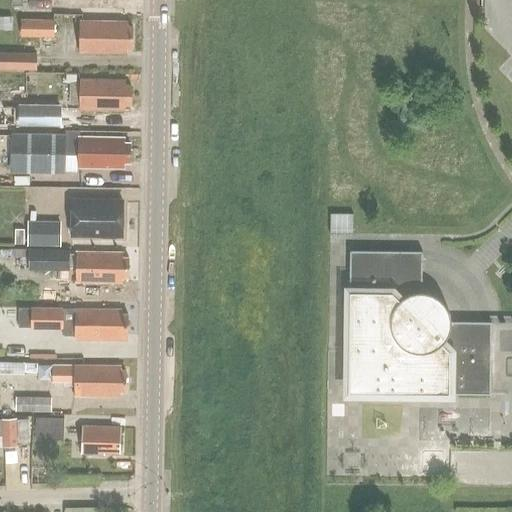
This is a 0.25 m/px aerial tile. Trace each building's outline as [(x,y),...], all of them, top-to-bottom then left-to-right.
[(21,38),(54,38),(54,21),(21,21),(21,38)] [(131,48),(132,28),(126,28),(126,23),(81,22),(81,53),(126,54),(126,48),(131,48)] [(36,54),(0,53),(0,70),(36,72),(36,54)] [(130,106),(131,86),(125,86),(125,81),(80,81),(80,110),(124,111),(125,106),(130,106)] [(422,106),(422,98),(402,98),(401,112),(412,113),(413,105),(422,106)] [(19,108),(18,124),(20,124),(19,126),(61,127),(61,106),(19,105),(19,108)] [(13,136),(12,171),(65,172),(66,156),(77,156),(78,138),(80,138),(80,132),(78,132),(66,132),(66,137),(13,136)] [(124,139),(80,138),(78,138),(77,156),(77,168),(123,169),(124,163),(129,163),(130,144),(124,144),(124,139)] [(72,201),(72,235),(101,236),(103,238),(115,238),(117,236),(122,236),(123,202),(72,201)] [(353,235),(353,214),(330,214),(330,234),(353,235)] [(60,246),(60,225),(28,225),(28,246),(60,246)] [(69,271),(70,251),(29,250),(29,270),(69,271)] [(350,251),(348,394),(490,395),(491,323),(451,322),(449,313),(445,305),(439,299),(431,295),(422,293),(422,252),(350,251)] [(128,279),(129,258),(123,258),(123,253),(76,252),(76,284),(122,285),(122,279),(128,279)] [(19,309),(19,328),(31,328),(31,309),(19,309)] [(63,330),(63,309),(31,309),(31,328),(31,330),(62,330),(63,330)] [(75,337),(75,309),(63,309),(63,330),(62,330),(62,335),(65,337),(75,337)] [(75,309),(75,337),(75,341),(121,341),(121,336),(127,336),(128,314),(122,314),(122,310),(75,309)] [(4,356),(28,356),(28,346),(16,346),(16,337),(4,337),(4,356)] [(2,364),(2,376),(13,376),(13,364),(2,364)] [(120,367),(41,367),(41,378),(60,379),(60,382),(75,382),(75,397),(120,397),(120,391),(125,391),(126,372),(120,372),(120,367)] [(18,414),(56,413),(56,399),(18,399),(18,414)] [(17,419),(0,419),(0,447),(17,447),(17,419)] [(17,459),(31,459),(30,419),(17,419),(17,447),(17,459)] [(35,440),(40,440),(63,441),(64,419),(36,419),(35,440)] [(120,454),(121,428),(82,426),(81,455),(104,455),(104,453),(120,454)]
